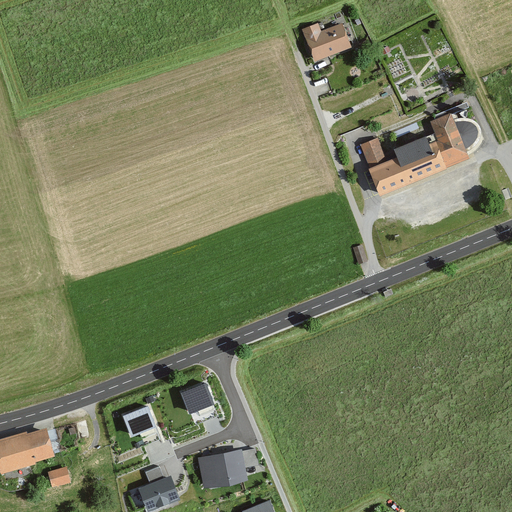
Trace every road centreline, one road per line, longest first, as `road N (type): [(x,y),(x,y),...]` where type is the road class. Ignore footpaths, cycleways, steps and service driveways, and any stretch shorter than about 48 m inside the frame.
road 1 (tertiary): [(0,424),(380,281)]
road 2 (residential): [(380,281),(296,50)]
road 3 (tertiary): [(380,281),(511,228)]
